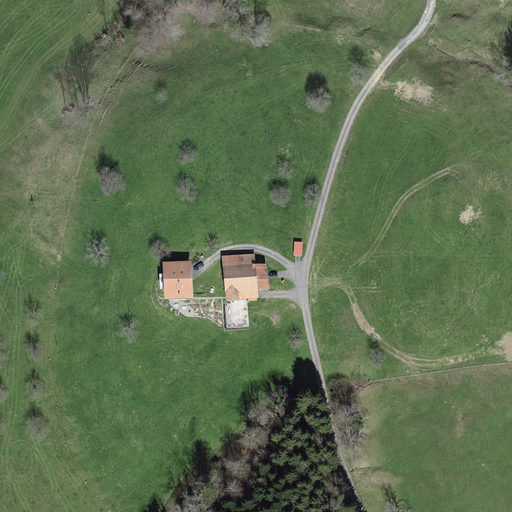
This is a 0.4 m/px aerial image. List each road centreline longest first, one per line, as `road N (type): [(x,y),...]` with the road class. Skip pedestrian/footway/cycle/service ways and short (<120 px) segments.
road 1 (unclassified): [(364,511),(309,332),(304,276),(348,121),(366,85),(422,27),(432,0)]
road 2 (track): [(511,357),(434,369),(399,365),(345,290),(304,276)]
